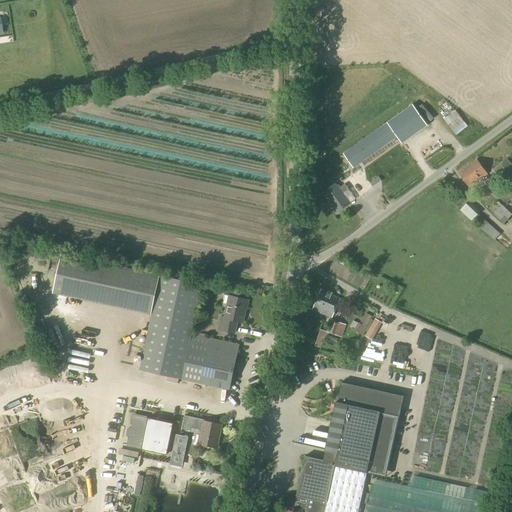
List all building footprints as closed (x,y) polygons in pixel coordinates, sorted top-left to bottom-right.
[(397,137),(402,143),(427,125),(413,105),(352,148),(361,162),(397,137)] [(456,132),(467,125),(457,108),(445,115),(456,132)] [(385,188),(395,181),(390,174),(412,158),(402,143),(340,187),(338,185),(337,186),(335,184),(323,193),(337,212),(349,203),(342,194),(349,190),(355,199),(380,181),(385,188)] [(469,188),(487,174),(477,159),(458,173),(469,188)] [(460,210),(463,213),(472,222),(473,221),(479,214),(480,212),(468,201),(460,210)] [(503,224),(511,215),(502,205),(493,214),(503,224)] [(483,218),(477,224),(490,237),(496,230),(483,218)] [(229,390),(239,345),(191,334),(202,284),(61,254),(52,293),(152,315),(140,370),(229,390)] [(332,318),(340,299),(321,291),(312,310),(332,318)] [(221,317),(218,330),(234,334),(237,321),(243,322),(245,309),(246,310),(249,300),(229,296),(229,297),(223,295),(222,303),(227,304),(224,318),(221,317)] [(366,327),(372,316),(365,313),(359,323),(366,327)] [(342,337),(346,325),(330,319),(326,331),(320,329),(314,346),(321,349),(327,332),(342,337)] [(305,456),(296,496),(308,498),(305,511),(306,511),(357,511),(366,473),(386,477),(404,396),(341,382),(323,460),(305,456)] [(410,395),(408,402),(419,405),(421,397),(410,395)] [(410,408),(410,420),(419,419),(419,408),(410,408)] [(166,455),(172,427),(171,426),(171,425),(167,424),(167,423),(147,418),(147,416),(133,413),(131,424),(132,424),(131,429),(128,428),(126,436),(127,436),(129,437),(127,447),(166,455)] [(217,448),(222,425),(204,421),(204,420),(184,416),(181,430),(188,431),(189,427),(202,430),(198,444),(217,448)] [(16,446),(37,439),(31,420),(10,427),(16,446)] [(122,452),(119,470),(135,472),(137,455),(122,452)]
